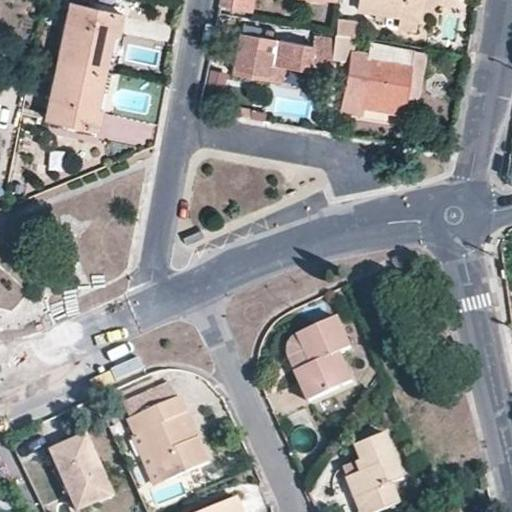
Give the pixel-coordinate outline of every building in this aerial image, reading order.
[(232,0),(232,6),(252,10),(254,0),(232,0)] [(418,19),(419,12),(420,0),(361,0),(360,9),(418,19)] [(420,0),(419,12),(429,14),(431,0),(420,0)] [(57,60),(104,70),(112,32),(118,34),(122,14),(70,2),(57,60)] [(234,72),(282,81),(286,65),(312,69),(313,63),(316,44),(241,32),(234,72)] [(427,52),(373,42),(371,53),(351,49),(353,35),(336,32),(335,37),(333,57),(349,60),(343,110),(361,113),(362,105),(401,112),(403,101),(418,103),(427,52)] [(316,34),(316,44),(313,63),(332,67),(333,57),(335,37),(316,34)] [(96,107),(104,70),(57,60),(45,117),(97,128),(101,108),(96,107)] [(309,402),(354,381),(341,352),(351,347),(338,318),(300,335),(311,365),(296,372),(309,402)] [(209,464),(181,397),(129,420),(137,437),(143,435),(164,483),(209,464)] [(387,434),(358,446),(363,461),(359,462),(364,473),(349,479),(357,499),(363,497),(369,511),(381,511),(401,504),(394,484),(400,482),(406,479),(387,434)] [(137,437),(134,438),(156,487),(164,483),(143,435),(137,437)] [(87,436),(54,451),(80,511),(114,496),(87,436)] [(400,482),(394,484),(401,504),(407,503),(400,482)] [(369,511),(363,497),(357,499),(361,511),(369,511)] [(243,511),(237,498),(205,511),(243,511)]
